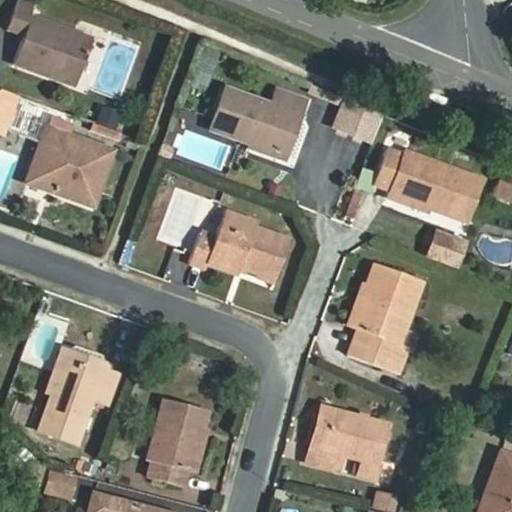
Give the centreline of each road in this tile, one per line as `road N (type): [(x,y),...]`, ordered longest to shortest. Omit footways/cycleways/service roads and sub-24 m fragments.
road 1 (residential): [(246,511),(293,353),(0,244)]
road 2 (residential): [(472,83),(267,0)]
